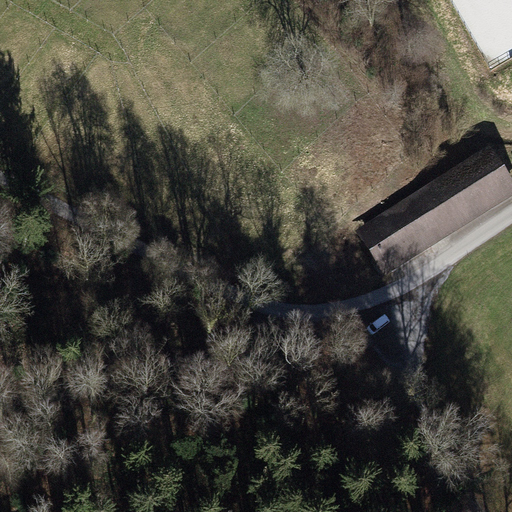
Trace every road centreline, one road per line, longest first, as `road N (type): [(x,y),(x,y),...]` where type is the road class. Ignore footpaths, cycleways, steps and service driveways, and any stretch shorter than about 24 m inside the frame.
road 1 (track): [(297,308),(263,335),(171,373),(0,405)]
road 2 (track): [(475,511),(376,296)]
